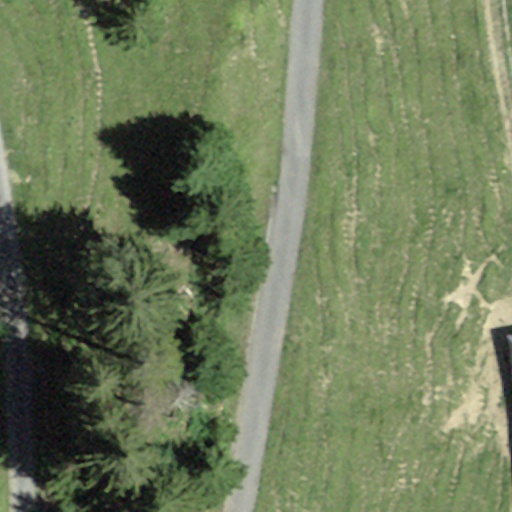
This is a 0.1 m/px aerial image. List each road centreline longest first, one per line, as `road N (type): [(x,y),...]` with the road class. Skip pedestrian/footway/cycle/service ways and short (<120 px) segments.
road 1 (unclassified): [(310,0),(299,155),(243,511)]
road 2 (unclassified): [(25,511),(19,336),(0,188)]
road 3 (track): [(511,122),(493,0)]
